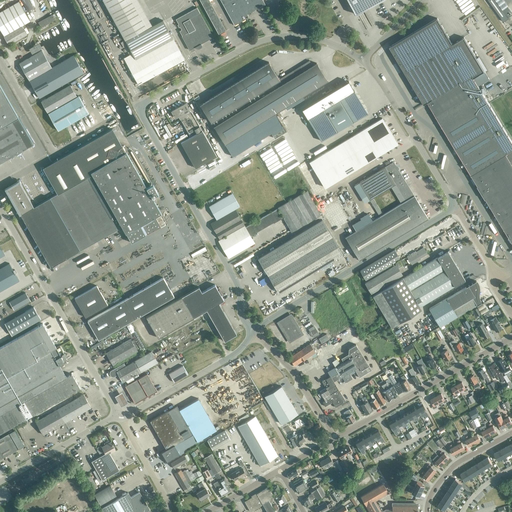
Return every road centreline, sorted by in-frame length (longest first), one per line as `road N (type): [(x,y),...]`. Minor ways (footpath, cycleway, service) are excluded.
road 1 (unclassified): [(250,331),(234,280),(140,105)]
road 2 (unclassified): [(361,61),(321,39),(274,37),(140,105)]
road 3 (unclassified): [(250,331),(455,207)]
road 4 (unclassified): [(116,416),(0,211)]
road 5 (tertiary): [(334,438),(511,338)]
road 6 (unclassified): [(455,207),(361,61)]
road 7 (unclassified): [(116,416),(243,347),(250,331)]
road 8 (unknown): [(110,133),(139,149),(185,238),(211,240)]
road 9 (unclassified): [(98,126),(52,152),(0,61)]
road 10 (unclassified): [(334,438),(289,368),(250,331)]
road 11 (unknown): [(228,356),(161,238)]
road 12 (unclassified): [(0,482),(116,416)]
road 13 (residential): [(426,511),(426,500),(455,463),(511,432)]
